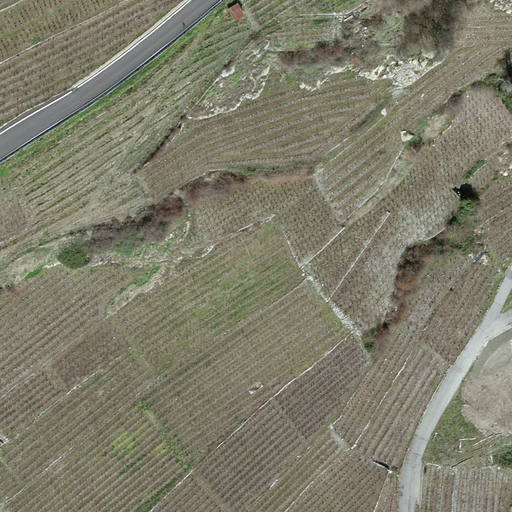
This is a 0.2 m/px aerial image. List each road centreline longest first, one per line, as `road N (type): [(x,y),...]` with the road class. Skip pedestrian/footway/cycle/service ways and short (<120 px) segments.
road 1 (unclassified): [(511,275),(427,425),(407,511)]
road 2 (unclassified): [(0,147),(108,78),(206,0)]
